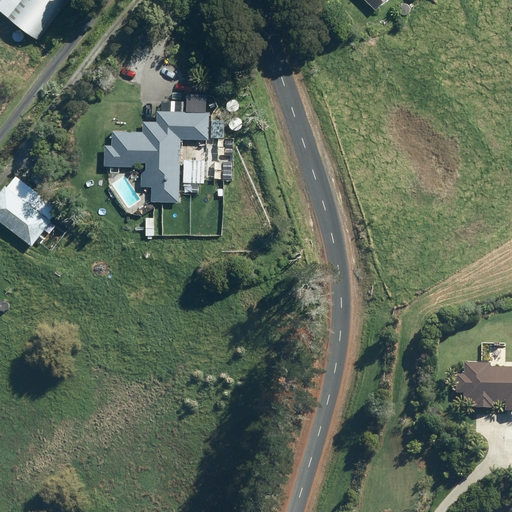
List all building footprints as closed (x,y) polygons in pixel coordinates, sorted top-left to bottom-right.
[(9,0),(2,10),(39,38),(67,0),(9,0)] [(362,0),(373,11),(383,0),(362,0)] [(182,202),(183,138),(213,138),(213,111),(162,111),(162,122),(149,122),(149,132),(116,132),(116,145),(110,145),(109,166),(144,167),(144,187),(156,187),(156,202),(182,202)] [(96,161),(84,161),(86,188),(98,187),(96,161)] [(11,186),(0,200),(0,217),(37,247),(57,222),(11,186)] [(197,219),(183,218),(183,229),(197,230),(197,219)] [(494,361),(468,361),(468,371),(460,371),(460,393),(468,393),(468,406),(511,406),(511,368),(494,368),(494,361)]
